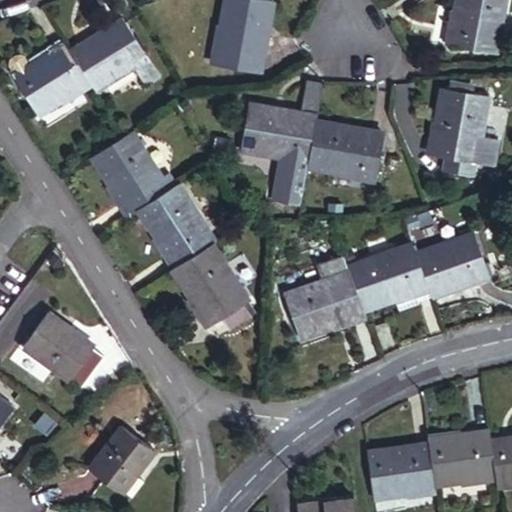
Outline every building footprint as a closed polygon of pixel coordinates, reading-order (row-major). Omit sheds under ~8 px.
[(226,0),(219,44),(232,46),(229,59),(260,65),(271,0),(226,0)] [(495,51),(503,0),(460,0),(455,31),(467,33),(465,46),(495,51)] [(93,82),(95,87),(136,62),(129,51),(140,44),(124,18),(72,49),(84,68),(93,82)] [(453,44),(465,46),(467,33),(455,31),(453,44)] [(72,49),(67,41),(31,63),(15,73),(14,74),(37,111),(79,85),(73,75),(84,68),(72,49)] [(147,55),(140,44),(129,51),(136,62),(147,55)] [(232,46),(219,44),(216,57),(229,59),(232,46)] [(9,63),(15,73),(31,63),(25,53),(21,51),(16,51),(11,53),(9,58),(9,63)] [(95,87),(99,92),(135,70),(146,89),(161,79),(147,55),(136,62),(95,87)] [(93,82),(84,68),(73,75),(79,85),(81,89),(93,82)] [(277,197),(302,202),(309,163),(317,119),(323,86),(305,83),(300,112),(250,102),(242,146),(288,154),(286,164),(283,164),(277,197)] [(476,160),(481,133),(488,94),(445,86),(435,140),(447,142),(444,155),(447,156),(444,169),(473,174),(476,160)] [(312,146),(309,163),(364,174),(366,161),(378,163),(384,131),(317,119),(312,146)] [(168,188),(130,130),(125,134),(92,155),(122,201),(132,195),(139,206),(168,188)] [(495,136),(481,133),(476,160),(490,163),(495,136)] [(213,135),(211,152),(226,154),(228,137),(213,135)] [(447,142),(435,140),(432,153),(444,155),(447,142)] [(376,176),(378,163),(366,161),(364,174),(376,176)] [(211,242),(215,239),(178,182),(168,188),(139,206),(169,252),(180,246),(187,257),(211,242)] [(122,201),(129,213),(139,206),(132,195),(122,201)] [(430,286),(433,294),(478,278),(473,266),(485,262),(474,231),(418,250),(425,273),(430,286)] [(176,264),(173,266),(203,313),(213,307),(220,318),(222,317),(229,329),(252,315),(244,303),(249,300),(211,242),(187,257),(176,264)] [(418,250),(415,242),(348,265),(361,302),(363,308),(417,290),(412,277),(425,273),(418,250)] [(169,252),(176,264),(187,257),(180,246),(169,252)] [(323,280),(285,293),(300,335),(353,317),(349,306),(361,302),(348,265),(345,255),(344,253),(318,263),(323,280)] [(473,266),(478,278),(489,274),(485,262),(473,266)] [(417,290),(430,286),(425,273),(412,277),(417,290)] [(353,317),(365,313),(363,308),(361,302),(349,306),(353,317)] [(213,307),(203,313),(210,325),(220,318),(213,307)] [(82,383),(104,354),(93,346),(94,345),(48,311),(24,343),(71,377),(72,376),(82,383)] [(0,418),(12,402),(0,393),(0,418)] [(125,488),(136,473),(155,448),(122,423),(89,465),(122,490),(125,488)] [(491,439),(489,430),(460,433),(459,428),(428,431),(429,443),(435,482),(495,475),(491,439)] [(495,475),(496,484),(511,481),(511,436),(491,439),(495,475)] [(368,451),(374,496),(436,488),(435,482),(429,443),(368,451)] [(145,480),(136,473),(125,488),(133,494),(145,480)] [(298,511),(355,511),(354,499),(298,507),(298,511)]
